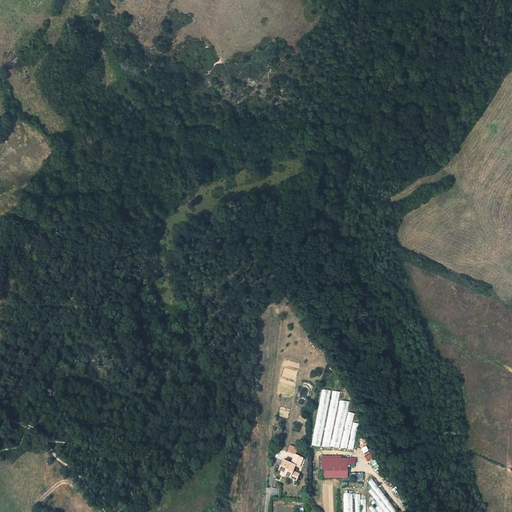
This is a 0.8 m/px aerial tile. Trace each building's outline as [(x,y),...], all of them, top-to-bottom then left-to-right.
[(312,444),(330,447),(340,391),(332,390),(331,390),(322,389),(312,444)] [(331,446),(354,450),(359,423),(353,422),(355,413),(348,411),(350,401),(340,399),(331,446)] [(284,459),(280,469),(287,472),(286,474),(289,476),(293,469),(295,463),(300,466),(304,458),(295,454),(291,463),(284,459)] [(374,456),(368,461),(374,470),(380,466),(374,456)] [(348,463),(322,464),(323,477),(348,477),(348,463)] [(293,469),(289,476),(296,479),(299,472),(293,469)] [(396,511),(373,479),(368,482),(373,488),(369,491),(375,500),(367,506),(371,511),(370,511),(396,511)] [(343,511),(352,511),(353,494),(343,494),(343,511)] [(361,495),(355,495),(355,511),(366,511),(366,499),(361,499),(361,495)]
